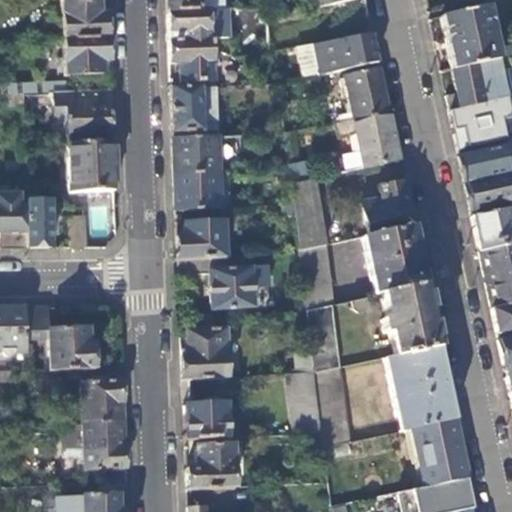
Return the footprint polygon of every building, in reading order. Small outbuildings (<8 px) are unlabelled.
[(61,0),(62,41),(108,40),(107,27),(107,14),(98,15),(98,3),(95,3),(95,0),(61,0)] [(213,0),(165,0),(166,12),(219,11),(218,5),(213,5),(213,0)] [(314,0),(317,9),(337,5),(358,0),(314,0)] [(369,37),(361,0),(358,0),(337,5),(343,41),(369,37)] [(507,56),(511,55),(511,46),(494,51),(485,7),(439,17),(444,42),(450,69),(507,56)] [(225,41),(224,11),(219,11),(166,12),(167,36),(167,43),(210,42),(225,41)] [(371,47),(369,37),(343,41),(311,46),(317,77),(375,65),(371,47)] [(108,40),(62,41),(63,77),(101,76),(100,64),(109,63),(108,55),(108,40)] [(210,42),(167,43),(168,55),(168,65),(178,65),(179,85),(210,83),(210,42)] [(511,79),(507,56),(450,69),(452,79),(455,93),(444,96),(447,110),(511,95),(511,79)] [(381,92),(376,69),(342,77),(348,105),(351,122),(385,114),(381,92)] [(40,84),(40,94),(51,93),(67,93),(66,83),(40,84)] [(0,95),(35,94),(35,84),(0,85),(0,95)] [(214,139),(212,89),(169,92),(171,122),(171,140),(214,139)] [(103,99),(102,92),(67,93),(51,93),(52,125),(65,125),(66,144),(112,143),(111,121),(110,98),(103,99)] [(492,107),(448,117),(451,129),(455,150),(511,138),(511,110),(494,115),(492,107)] [(385,114),(351,122),(357,150),(338,155),(341,174),(395,161),(390,134),(385,114)] [(234,152),(234,138),(214,139),(171,140),(172,158),(173,175),(217,173),(222,173),(221,152),(234,152)] [(112,143),(66,144),(67,194),(114,193),(112,165),(112,143)] [(500,146),(457,156),(458,161),(462,183),(511,173),(510,169),(505,170),(500,146)] [(309,163),(285,167),(288,185),(313,180),(316,179),(315,173),(312,173),(309,163)] [(511,172),(511,173),(462,183),(464,192),(468,211),(511,203),(511,204),(511,172)] [(217,173),(173,175),(173,192),(174,211),(219,209),(217,173)] [(324,246),(313,180),(288,185),(296,252),(324,246)] [(405,204),(400,183),(377,188),(379,200),(359,204),(366,237),(410,228),(405,204)] [(39,187),(25,187),(25,210),(25,250),(49,250),(49,201),(34,201),(33,193),(39,193),(39,187)] [(0,250),(25,250),(25,210),(17,210),(17,196),(0,196),(0,250)] [(477,252),(511,244),(511,209),(470,218),(475,244),(477,252)] [(66,249),(85,249),(84,217),(66,218),(66,249)] [(182,237),(175,237),(176,249),(176,261),(205,259),(221,258),(219,223),(182,225),(182,237)] [(410,228),(366,237),(360,238),(373,297),(378,296),(422,287),(416,256),(410,228)] [(511,244),(477,252),(485,289),(489,308),(511,303),(511,244)] [(331,306),(324,246),(296,252),(303,312),(329,306),(331,306)] [(248,269),(248,257),(221,258),(205,259),(206,271),(248,269)] [(206,271),(205,259),(176,261),(177,276),(205,275),(206,311),(250,310),(248,269),(206,271)] [(427,309),(422,287),(378,296),(383,321),(379,322),(383,336),(387,335),(392,357),(435,348),(427,309)] [(364,299),(348,302),(350,310),(354,314),(363,312),(365,308),(364,299)] [(511,303),(489,308),(493,327),(495,334),(496,341),(511,337),(511,303)] [(329,306),(303,312),(308,351),(310,368),(311,373),(311,375),(336,370),(338,369),(329,306)] [(22,342),(21,310),(0,310),(0,357),(1,358),(3,358),(7,357),(9,355),(10,351),(23,351),(22,342)] [(46,333),(46,310),(21,310),(22,342),(47,341),(46,333)] [(184,357),(180,357),(181,372),(181,382),(226,379),(224,330),(183,331),(184,357)] [(87,331),(46,333),(47,341),(48,370),(69,369),(92,368),(92,345),(87,345),(87,331)] [(511,337),(496,341),(501,363),(503,370),(511,368),(511,337)] [(442,378),(435,348),(392,357),(381,360),(396,432),(408,430),(451,421),(442,378)] [(310,368),(308,351),(293,354),(296,371),(310,368)] [(120,376),(119,367),(92,368),(69,369),(69,379),(120,376)] [(511,368),(503,370),(505,381),(510,403),(511,402),(511,368)] [(347,443),(336,370),(311,375),(319,435),(320,449),(347,443)] [(0,380),(10,380),(10,371),(0,371),(0,380)] [(319,435),(311,375),(311,373),(285,375),(292,436),(319,435)] [(120,400),(120,381),(79,383),(81,424),(121,423),(120,400)] [(222,404),(182,406),(183,426),(184,441),(224,439),(222,404)] [(457,449),(451,421),(408,430),(422,489),(465,481),(457,449)] [(121,423),(81,424),(82,471),(92,471),(92,484),(124,483),(122,443),(121,423)] [(194,469),(185,469),(186,490),(233,488),(231,445),(193,447),(194,469)] [(461,511),(459,503),(469,501),(465,481),(422,489),(394,494),(397,511),(461,511)] [(92,484),(89,484),(90,496),(60,497),(60,511),(117,511),(117,496),(124,496),(124,483),(92,484)] [(469,503),(469,501),(459,503),(461,511),(464,511),(471,510),(469,503)]
